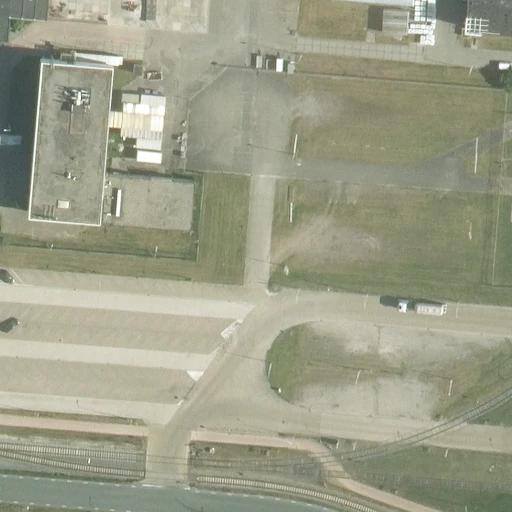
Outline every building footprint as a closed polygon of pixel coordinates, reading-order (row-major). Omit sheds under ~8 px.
[(0,0),(0,37),(6,38),(8,12),(45,16),(46,0),(0,0)] [(110,0),(108,26),(153,29),(155,0),(110,0)] [(162,0),(160,30),(205,34),(208,0),(162,0)] [(511,0),(470,0),(468,25),(511,28),(511,0)] [(384,32),(408,34),(409,11),(385,9),(384,32)] [(42,63),(28,212),(56,215),(56,221),(68,222),(69,217),(98,220),(100,198),(104,198),(102,222),(190,228),(194,180),(103,173),(106,125),(122,126),(121,135),(162,138),(164,105),(141,103),(123,102),(123,110),(108,109),(111,68),(111,61),(74,58),(74,52),(61,51),(54,50),(53,56),(42,55),(42,63)] [(133,74),(141,74),(141,65),(133,65),(133,74)] [(140,94),(140,103),(141,103),(164,105),(164,95),(140,94)] [(135,147),(160,149),(160,139),(136,137),(135,147)] [(136,160),(160,162),(161,152),(137,150),(136,160)]
